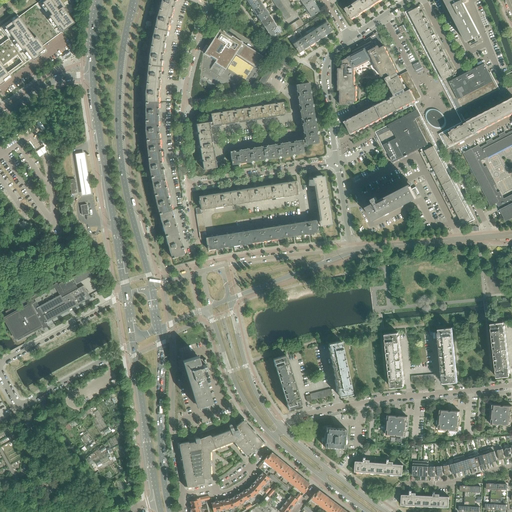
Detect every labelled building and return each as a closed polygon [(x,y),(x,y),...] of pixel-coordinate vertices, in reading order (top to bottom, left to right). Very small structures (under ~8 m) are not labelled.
[(17,15),(0,27),(9,39),(0,44),(0,84),(11,77),(9,75),(32,58),(33,60),(46,51),(43,46),(74,23),(68,14),(73,11),(67,2),(70,0),(41,0),(18,17),(17,15)] [(176,1),(176,0),(161,0),(161,2),(159,10),(172,13),(173,8),(174,4),(175,1),(176,1)] [(262,4),(258,0),(256,0),(250,4),(249,5),(251,9),(253,9),(253,10),(262,4)] [(316,6),(317,5),(316,5),(317,5),(314,1),(313,2),(312,0),(304,6),(307,11),(316,6)] [(375,4),(372,0),(359,0),(356,2),(363,12),(366,9),(371,6),(372,6),(375,4)] [(480,35),(464,3),(465,2),(465,3),(468,1),(467,0),(446,0),(468,41),(479,36),(480,35)] [(363,12),(356,2),(348,8),(347,7),(345,9),(352,19),(355,17),(355,16),(359,14),(360,14),(363,12)] [(265,10),(262,5),(262,4),(253,10),(253,11),(252,11),(255,15),(256,14),(257,15),(265,10)] [(416,8),(408,12),(411,18),(414,24),(417,30),(420,35),(423,41),(426,46),(429,52),(432,58),(435,63),(437,69),(440,73),(440,75),(443,80),(452,75),(455,74),(457,73),(456,73),(454,68),(422,6),(422,5),(417,8),(416,8)] [(311,17),(321,11),(318,6),(317,7),(316,6),(307,11),(311,17)] [(170,18),(172,13),(159,10),(156,17),(157,17),(156,20),(154,28),(167,31),(169,26),(168,25),(169,22),(170,18)] [(269,16),(265,10),(257,15),(256,16),(257,16),(256,16),(259,20),(260,20),(261,21),(269,16)] [(273,21),(269,16),(261,21),(260,21),(260,22),(263,26),(264,25),(265,27),(273,21)] [(276,27),(273,21),(265,27),(264,27),(264,28),(266,32),(267,31),(268,32),(276,27)] [(332,30),(327,22),(321,26),(326,34),(327,35),(331,32),(331,31),(332,30),(332,31),(332,30)] [(326,34),(321,26),(315,30),(321,38),(321,39),(321,38),(322,39),(326,36),(325,35),(326,34)] [(280,33),(277,27),(276,27),(268,32),(267,33),(268,33),(267,33),(270,37),(271,36),(272,38),(280,33)] [(166,36),(167,31),(154,28),(152,36),(152,38),(150,47),(164,49),(165,43),(164,43),(165,40),(165,36),(166,36)] [(245,45),(242,43),(243,42),(232,35),(231,36),(221,30),(220,29),(208,47),(206,45),(201,52),(204,54),(209,57),(210,57),(215,61),(210,70),(221,77),(235,54),(256,67),(263,56),(252,49),(245,45)] [(321,38),(315,30),(310,33),(313,38),(315,41),(315,42),(316,42),(320,40),(319,39),(321,38)] [(337,72),(334,72),(334,84),(337,84),(337,87),(336,87),(336,107),(348,107),(348,103),(356,103),(356,68),(369,61),(372,65),(370,66),(376,76),(380,73),(382,77),(379,78),(382,84),(398,76),(397,73),(398,73),(386,49),(384,46),(383,46),(382,45),(383,45),(382,44),(378,36),(376,33),(377,32),(374,34),(371,36),(354,47),(351,50),(352,50),(352,51),(354,54),(350,56),(349,55),(336,61),(336,68),(337,68),(337,72)] [(315,41),(313,38),(310,33),(304,37),(305,38),(309,45),(310,46),(315,43),(314,42),(315,41)] [(309,45),(305,38),(304,37),(299,41),(304,49),(304,50),(305,49),(305,50),(309,47),(308,46),(309,45)] [(304,49),(299,41),(293,44),(299,54),(303,51),(303,50),(304,49)] [(163,54),(164,49),(150,47),(149,54),(149,57),(148,57),(148,64),(161,66),(162,61),(163,61),(163,60),(161,60),(161,58),(162,54),(163,54)] [(69,54),(61,59),(64,63),(71,57),(69,54)] [(279,63),(282,57),(277,54),(273,59),(279,63)] [(452,75),(443,80),(459,110),(461,114),(463,113),(500,94),(495,85),(493,81),(489,73),(484,63),(456,78),(453,80),(452,79),(455,77),(457,76),(455,74),(452,75)] [(161,72),(161,66),(148,64),(147,73),(147,75),(146,83),(160,84),(160,79),(159,79),(160,76),(160,72),(161,72)] [(351,133),(391,113),(421,97),(407,71),(399,76),(399,75),(398,76),(382,84),(389,98),(390,97),(390,98),(387,99),(384,101),(381,102),(378,104),(375,106),(372,107),(369,109),(366,110),(363,112),(360,113),(357,115),(353,117),(351,118),(347,120),(343,122),(344,123),(345,123),(350,134),(351,134),(351,133)] [(11,96),(24,88),(21,83),(8,91),(11,96)] [(159,90),(160,84),(146,83),(145,91),(145,94),(145,103),(159,102),(159,97),(158,97),(158,94),(158,90),(159,90)] [(312,93),(311,91),(310,91),(309,83),(297,84),(297,85),(296,85),(298,101),(311,99),(311,94),(312,93)] [(477,132),(501,119),(511,113),(511,97),(510,99),(507,100),(504,102),(501,104),(498,105),(495,107),(491,108),(488,110),(485,111),(482,113),(479,114),(476,116),(473,118),(470,119),(467,121),(467,122),(442,135),(447,144),(448,146),(455,143),(455,144),(459,143),(461,141),(465,140),(468,138),(471,136),(474,135),(477,133),(477,132)] [(314,107),(314,104),(312,104),(311,99),(298,101),(300,115),(314,113),(313,107),(314,107)] [(159,108),(159,102),(145,103),(145,111),(145,113),(145,121),(159,121),(159,115),(158,115),(158,112),(158,108),(159,108)] [(284,114),(283,102),(277,103),(277,102),(274,102),(274,103),(269,104),(271,118),(284,115),(284,114)] [(271,118),(269,104),(263,105),(263,104),(260,104),(260,106),(255,106),(257,120),(271,118)] [(257,120),(255,106),(250,107),(249,106),(247,106),(247,108),(241,109),(243,122),(257,120)] [(243,122),(241,109),(236,109),(236,108),(233,109),(233,110),(228,111),(230,124),(243,122)] [(230,124),(228,111),(222,112),(222,110),(219,111),(219,112),(210,114),(211,115),(212,122),(208,122),(209,127),(210,127),(230,124)] [(427,116),(427,118),(427,119),(428,121),(429,123),(431,125),(432,126),(434,127),(437,127),(439,128),(440,127),(442,126),(443,125),(444,124),(444,123),(444,122),(444,120),(444,119),(443,118),(443,117),(442,116),(441,115),(441,114),(440,114),(439,113),(438,112),(437,112),(436,111),(435,111),(434,111),(433,111),(432,111),(431,111),(430,111),(429,112),(428,113),(427,114),(427,116)] [(390,126),(377,132),(379,136),(381,141),(383,145),(387,153),(392,163),(395,161),(397,160),(401,158),(405,156),(405,157),(408,156),(407,155),(421,148),(424,146),(425,146),(424,144),(431,141),(424,127),(422,124),(422,123),(416,112),(390,126)] [(316,121),(316,118),(315,118),(314,113),(300,115),(303,129),(316,126),(315,121),(316,121)] [(158,130),(158,126),(159,126),(159,121),(145,121),(145,129),(145,132),(146,140),(160,139),(159,133),(158,133),(158,130)] [(212,138),(210,127),(209,127),(208,122),(196,124),(197,132),(196,132),(196,135),(198,134),(199,140),(212,138)] [(318,134),(318,132),(317,132),(316,126),(303,129),(304,140),(306,139),(307,144),(307,145),(318,143),(317,135),(318,134)] [(502,197),(503,197),(500,191),(497,193),(494,185),(496,184),(493,178),(493,179),(489,171),(490,171),(487,166),(484,167),(481,162),(482,162),(480,160),(483,159),(487,157),(487,158),(488,158),(488,157),(511,144),(511,127),(511,128),(511,129),(511,131),(506,134),(504,132),(499,135),(500,137),(493,141),(491,138),(486,141),(487,144),(479,148),(478,145),(474,148),(472,150),(471,149),(463,153),(491,206),(490,206),(496,203),(500,209),(499,209),(506,221),(511,218),(511,194),(503,199),(502,197)] [(214,151),(213,146),(212,138),(199,140),(199,145),(198,145),(199,148),(200,148),(201,153),(214,151)] [(160,148),(159,144),(160,144),(160,139),(146,140),(147,148),(147,150),(148,159),(161,157),(161,151),(160,152),(160,148)] [(304,153),(303,147),(303,145),(307,144),(306,139),(304,140),(285,143),(287,156),(292,155),(292,156),(295,156),(295,155),(304,153)] [(471,219),(451,180),(432,143),(431,141),(424,144),(425,146),(424,146),(425,147),(420,150),(421,152),(420,153),(438,188),(458,226),(471,219)] [(287,156),(285,143),(271,145),(273,158),(279,157),(279,159),(282,158),(281,157),(287,156)] [(273,158),(271,145),(257,147),(259,160),(265,159),(265,161),(268,160),(268,159),(273,158)] [(259,160),(257,147),(244,149),(246,163),(251,162),(251,163),(254,163),(254,161),(259,160)] [(246,163),(244,149),(230,151),(230,153),(232,165),(238,164),(238,165),(241,165),(240,163),(246,163)] [(217,167),(215,160),(214,151),(201,153),(202,159),(200,159),(201,162),(202,162),(203,169),(215,167),(217,167)] [(85,153),(76,154),(82,195),(91,194),(85,153)] [(161,165),(161,162),(162,162),(161,157),(148,159),(148,166),(149,166),(149,169),(151,177),(164,175),(163,169),(164,169),(164,168),(162,168),(162,166),(161,165)] [(166,187),(164,180),(165,180),(164,175),(151,177),(152,185),(153,187),(155,196),(168,194),(167,187),(166,187)] [(325,186),(325,180),(324,176),(321,177),(321,175),(316,176),(316,177),(312,178),(312,180),(308,180),(308,185),(311,185),(314,185),(314,188),(325,186)] [(296,185),(295,181),(291,182),(291,181),(288,181),(288,182),(281,183),(283,195),(297,193),(296,189),(297,189),(297,185),(296,185)] [(283,195),(281,183),(274,184),(273,184),(271,184),(271,185),(264,186),(266,198),(273,197),(274,197),(274,196),(283,195)] [(266,198),(264,186),(257,187),(257,186),(254,187),(247,189),(249,201),(266,198)] [(372,219),(407,201),(416,197),(410,186),(378,202),(377,200),(375,197),(372,199),(373,201),(372,201),(371,201),(370,201),(370,202),(369,202),(370,204),(366,206),(372,219)] [(249,201),(247,189),(240,190),(240,189),(239,189),(237,190),(230,191),(232,203),(249,201)] [(232,203),(230,191),(223,193),(223,192),(220,192),(220,193),(213,194),(215,206),(223,205),(224,205),(224,204),(232,203)] [(169,201),(168,197),(169,197),(168,194),(155,196),(156,203),(157,206),(159,216),(173,212),(171,205),(170,205),(169,201)] [(215,206),(213,194),(206,195),(205,195),(203,195),(203,196),(198,196),(200,208),(201,208),(215,206)] [(176,226),(173,216),(174,216),(173,212),(159,216),(162,224),(162,223),(162,225),(162,226),(165,237),(179,233),(177,226),(176,226)] [(331,224),(331,219),(330,214),(319,216),(319,218),(318,218),(318,220),(316,221),(317,222),(318,222),(318,223),(319,222),(320,226),(331,224)] [(317,222),(316,221),(316,220),(300,223),(302,235),(318,232),(317,228),(317,222)] [(302,235),(300,223),(284,225),(286,237),(302,235)] [(286,237),(284,225),(269,228),(271,240),(286,237)] [(271,240),(269,228),(253,230),(255,242),(271,240)] [(255,242),(253,230),(238,233),(240,244),(255,242)] [(181,243),(179,236),(179,233),(165,237),(168,246),(168,245),(169,248),(168,248),(171,258),(172,258),(174,257),(184,254),(184,253),(183,248),(184,248),(183,246),(182,247),(181,243)] [(240,244),(238,233),(222,235),(224,247),(240,244)] [(224,247),(222,235),(206,238),(208,250),(224,247)] [(88,269),(75,276),(79,282),(91,275),(88,269)] [(76,285),(76,284),(72,277),(60,283),(58,284),(63,292),(76,285)] [(45,323),(90,298),(83,285),(77,289),(62,297),(60,295),(59,295),(39,306),(37,307),(34,302),(33,300),(33,299),(11,311),(6,314),(4,315),(5,317),(17,339),(18,340),(24,337),(42,327),(43,328),(46,326),(47,325),(45,323)] [(506,340),(504,325),(503,325),(503,322),(490,324),(492,341),(506,340)] [(453,346),(451,330),(451,328),(438,329),(438,332),(437,332),(439,347),(453,346)] [(401,351),(399,335),(398,336),(398,333),(385,334),(387,353),(401,351)] [(508,357),(506,340),(492,341),(494,359),(508,357)] [(345,359),(341,343),(341,341),(328,344),(329,346),(329,347),(328,347),(331,362),(345,359)] [(454,362),(453,351),(453,346),(439,347),(440,364),(454,362)] [(403,368),(401,351),(387,353),(389,369),(403,368)] [(292,374),(287,358),(286,358),(285,355),(273,359),(273,361),(279,378),(292,374)] [(211,402),(202,375),(201,369),(203,369),(207,368),(205,364),(204,365),(203,363),(204,362),(204,361),(203,361),(202,359),(198,360),(196,356),(184,360),(198,406),(211,402)] [(510,372),(508,357),(494,359),(496,377),(509,376),(509,373),(510,372)] [(348,376),(347,370),(345,359),(331,362),(335,379),(348,376)] [(456,381),(455,370),(454,362),(440,364),(442,380),(443,379),(443,383),(456,381)] [(404,383),(403,368),(389,369),(391,388),(404,386),(404,384),(404,383)] [(297,389),(292,374),(279,378),(283,393),(297,389)] [(352,392),(350,386),(348,376),(335,379),(338,393),(339,393),(339,396),(352,394),(351,392),(352,392)] [(302,406),(298,394),(297,389),(283,393),(288,408),(289,410),(302,406)] [(510,420),(511,411),(511,406),(503,405),(504,405),(503,405),(500,404),(500,405),(492,404),(491,410),(492,410),(491,419),(490,424),(499,425),(499,424),(501,424),(501,425),(510,426),(511,420),(510,420)] [(458,426),(459,417),(460,411),(451,411),(451,410),(448,410),(440,410),(439,415),(440,415),(439,424),(438,424),(438,429),(447,430),(447,429),(449,429),(449,430),(458,431),(458,426)] [(406,431),(406,422),(407,422),(407,417),(399,416),(399,415),(396,415),(396,416),(387,415),(387,420),(387,429),(386,429),(386,435),(395,435),(397,435),(397,436),(406,436),(406,431)] [(210,450),(228,443),(234,441),(246,456),(251,452),(255,448),(256,449),(263,443),(243,420),(236,426),(237,427),(233,428),(232,425),(231,424),(230,424),(230,423),(229,423),(228,423),(199,434),(198,435),(199,438),(195,439),(195,441),(189,443),(188,442),(179,444),(187,487),(197,485),(196,484),(205,482),(204,478),(210,478),(210,450)] [(344,443),(345,434),(346,434),(346,433),(346,429),(338,428),(338,426),(334,426),(334,428),(326,427),(325,433),(326,433),(325,442),(324,447),(333,448),(333,447),(335,447),(335,448),(344,448),(345,443),(344,443)] [(497,460),(493,446),(488,448),(492,462),(495,461),(494,461),(496,460),(497,460)] [(504,458),(502,449),(497,450),(497,451),(494,452),(493,446),(497,460),(502,459),(502,458),(504,458)] [(492,462),(488,448),(483,449),(487,463),(489,462),(489,463),(492,462)] [(511,457),(511,448),(505,448),(505,449),(503,450),(502,449),(504,458),(510,458),(509,457),(511,457)] [(487,463),(483,449),(483,452),(479,453),(482,465),(485,464),(487,463)] [(284,463),(279,458),(280,458),(277,456),(277,457),(272,452),(269,456),(267,455),(263,460),(264,462),(263,464),(264,465),(266,464),(268,466),(269,465),(277,472),(284,463)] [(477,466),(473,452),(468,454),(472,468),(475,467),(477,466)] [(482,465),(479,453),(474,455),(473,452),(477,466),(479,465),(479,466),(482,465)] [(472,468),(468,454),(469,456),(464,458),(463,455),(467,469),(470,468),(470,469),(472,468)] [(467,469),(463,455),(458,457),(463,471),(465,470),(467,469)] [(378,473),(379,463),(375,463),(375,464),(371,464),(372,463),(370,463),(370,460),(366,460),(366,457),(364,457),(364,459),(363,463),(360,463),(360,461),(355,461),(355,471),(359,472),(359,471),(363,471),(363,472),(371,473),(371,472),(373,472),(374,472),(374,473),(378,473)] [(463,471),(458,457),(453,458),(458,472),(460,471),(460,472),(463,471)] [(458,472),(453,458),(455,463),(450,465),(449,466),(449,465),(448,465),(450,475),(456,473),(455,473),(458,472)] [(402,475),(403,465),(398,464),(398,466),(395,466),(395,465),(393,464),(393,462),(389,461),(389,459),(387,459),(387,465),(384,465),(384,463),(379,463),(378,473),(383,474),(383,473),(386,473),(386,474),(394,475),(394,474),(397,474),(397,475),(402,475)] [(297,473),(292,469),(292,468),(290,466),(289,467),(284,463),(277,472),(289,482),(297,473)] [(450,475),(448,465),(443,466),(443,467),(442,467),(442,466),(443,476),(448,475),(448,474),(450,474),(450,475)] [(443,476),(442,466),(436,466),(437,467),(435,468),(435,466),(435,477),(441,476),(441,475),(443,475),(443,476)] [(262,486),(269,478),(262,472),(260,475),(259,475),(258,477),(258,478),(256,480),(262,486)] [(309,483),(304,479),(305,479),(302,477),(297,473),(289,482),(303,493),(307,488),(306,487),(309,483)] [(116,482),(119,490),(125,487),(121,479),(116,482)] [(254,495),(262,486),(256,480),(253,483),(251,485),(249,488),(254,495)] [(496,497),(496,484),(488,483),(488,484),(486,484),(486,489),(491,489),(490,496),(496,497)] [(501,497),(502,490),(507,490),(507,485),(505,485),(505,484),(496,484),(496,497),(501,497)] [(469,499),(470,486),(462,486),(460,486),(459,491),(465,491),(464,499),(469,499)] [(475,499),(475,492),(481,492),(481,487),(479,487),(479,486),(470,486),(469,499),(475,499)] [(254,495),(249,488),(246,490),(246,489),(243,491),(240,493),(245,501),(254,495)] [(273,497),(277,493),(275,491),(273,489),(269,494),(271,495),(273,497)] [(334,502),(328,498),(329,497),(326,495),(326,496),(319,490),(316,494),(315,493),(310,499),(318,505),(326,511),(334,502)] [(425,506),(425,496),(421,495),(421,497),(418,497),(418,496),(416,496),(416,493),(411,493),(412,490),(410,490),(409,496),(406,496),(406,495),(402,494),(401,505),(406,505),(406,504),(409,504),(409,505),(417,506),(417,505),(420,505),(420,506),(425,506)] [(448,507),(449,497),(444,496),(444,498),(441,498),(441,497),(439,497),(439,494),(435,494),(435,491),(433,491),(433,497),(430,497),(430,496),(425,496),(425,506),(429,506),(429,505),(432,505),(432,506),(441,507),(441,506),(444,506),(444,507),(448,507)] [(245,501),(240,493),(237,495),(234,496),(235,497),(232,498),(235,507),(245,501)] [(293,506),(298,500),(295,498),(291,495),(287,501),(293,506)] [(495,510),(496,497),(490,496),(490,504),(485,504),(485,509),(487,509),(495,510)] [(501,504),(501,497),(496,497),(495,510),(504,510),(506,510),(506,505),(501,504)] [(201,506),(200,501),(199,502),(199,498),(195,499),(195,500),(190,502),(192,508),(198,506),(198,507),(201,506)] [(235,507),(232,498),(228,499),(225,499),(225,500),(222,501),(224,509),(235,507)] [(465,511),(468,511),(469,499),(464,499),(464,506),(459,506),(458,511),(461,511),(465,511)] [(475,507),(475,499),(469,499),(468,511),(479,511),(480,507),(475,507)] [(224,509),(222,501),(218,501),(215,501),(215,502),(211,503),(213,511),(224,509)] [(293,506),(287,501),(283,506),(290,511),(293,506)] [(346,511),(347,511),(341,508),(342,507),(339,505),(339,506),(334,502),(326,511),(346,511)]
